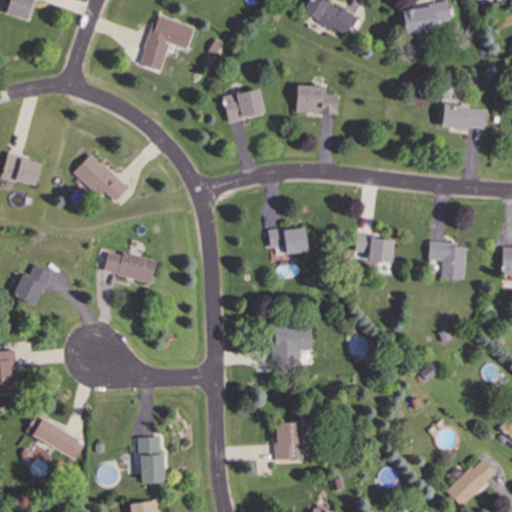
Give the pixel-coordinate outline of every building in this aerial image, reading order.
[(35,0),(13,0),(7,17),(28,24),(35,0)] [(355,18),(317,0),(310,0),(302,17),(345,38),(355,18)] [(439,34),(437,24),(450,23),(448,6),(402,11),(405,38),(439,34)] [(193,30),(155,17),(143,52),(160,58),(164,45),(186,52),(193,30)] [(325,90),(297,90),(297,117),(337,117),(337,97),(325,97),(325,90)] [(223,100),(228,126),(264,118),(259,92),(223,100)] [(485,110),(442,109),(442,131),(484,132),(485,110)] [(114,204),(127,192),(91,156),(73,175),(98,200),(103,194),(114,204)] [(41,164),(7,157),(2,181),(36,188),(41,164)] [(306,257),(306,231),(269,231),(269,257),(306,257)] [(395,242),(357,238),(355,257),(368,258),(367,264),(392,266),(395,242)] [(442,263),(441,281),(463,283),(465,245),(429,244),(428,263),(442,263)] [(502,278),(511,278),(511,250),(502,250),(502,278)] [(151,285),(156,263),(107,253),(102,275),(151,285)] [(14,298),(35,308),(50,275),(29,265),(14,298)] [(300,369),(300,353),(311,353),(311,330),(272,330),(272,369),(300,369)] [(13,353),(0,353),(0,393),(15,393),(13,353)] [(511,414),(500,434),(511,441),(511,414)] [(79,440),(40,421),(31,438),(70,457),(79,440)] [(275,461),(302,461),(302,424),(275,424),(275,461)] [(138,439),(138,486),(162,486),(162,439),(138,439)] [(446,493),(460,508),(496,475),(482,459),(446,493)] [(157,511),(156,503),(130,506),(130,511),(157,511)]
